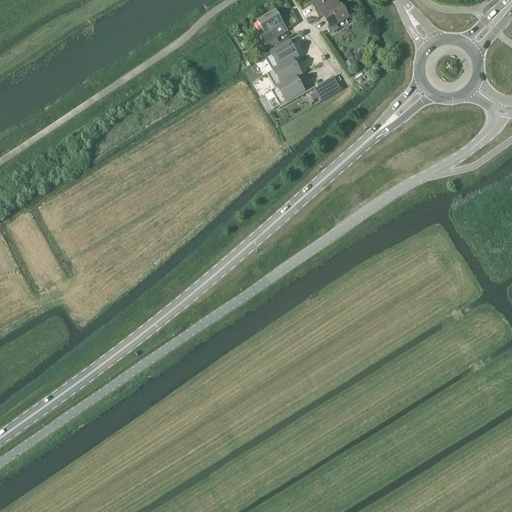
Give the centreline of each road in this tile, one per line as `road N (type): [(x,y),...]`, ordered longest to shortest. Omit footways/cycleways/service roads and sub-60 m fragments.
road 1 (unclassified): [(0,462),(397,190),(473,147),(504,107)]
road 2 (secondary): [(0,436),(181,304),(377,131)]
road 3 (unclassified): [(0,158),(235,0)]
